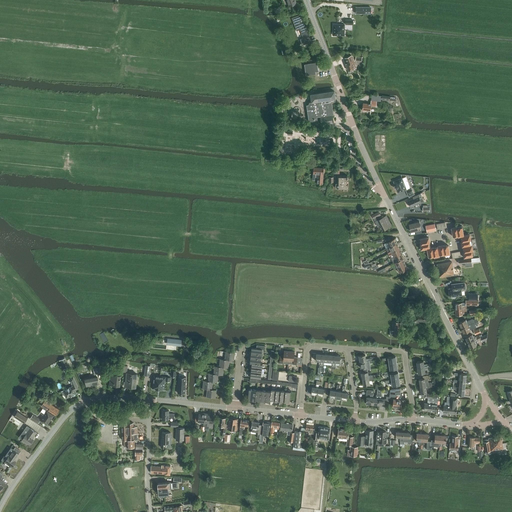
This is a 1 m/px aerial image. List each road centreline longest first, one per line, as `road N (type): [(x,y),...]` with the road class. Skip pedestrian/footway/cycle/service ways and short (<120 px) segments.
road 1 (tertiary): [(483,393),(405,238)]
road 2 (tertiary): [(0,507),(58,423),(85,401)]
road 3 (tertiary): [(350,118),(306,0)]
road 4 (residential): [(411,419),(403,354),(348,349)]
